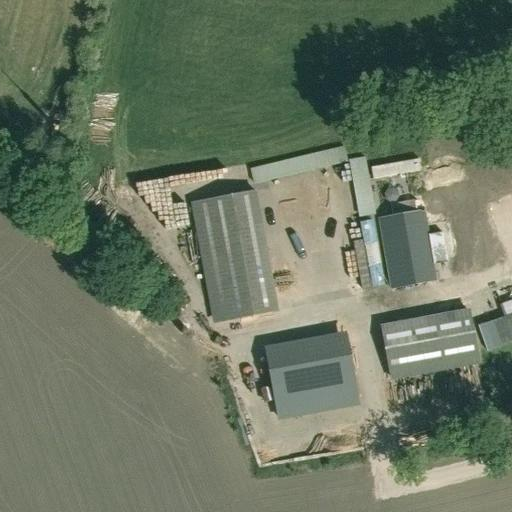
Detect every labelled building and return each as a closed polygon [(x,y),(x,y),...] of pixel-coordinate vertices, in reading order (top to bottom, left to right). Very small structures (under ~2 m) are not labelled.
[(260,189),(352,166),(347,148),(256,171),(260,189)] [(354,163),(363,219),(379,217),(369,160),(354,163)] [(277,310),(255,191),(195,202),(217,321),(277,310)] [(496,238),(498,246),(501,245),(502,251),(499,251),(503,271),(511,269),(511,196),(500,198),(501,202),(489,204),(493,224),(504,222),(507,236),(496,238)] [(423,209),(378,219),(392,289),(437,280),(423,209)] [(341,287),(338,269),(331,270),(330,264),(304,268),(307,291),(341,287)] [(384,330),(394,380),(480,361),(469,311),(384,330)] [(320,367),(368,362),(364,321),(316,326),(320,367)]
